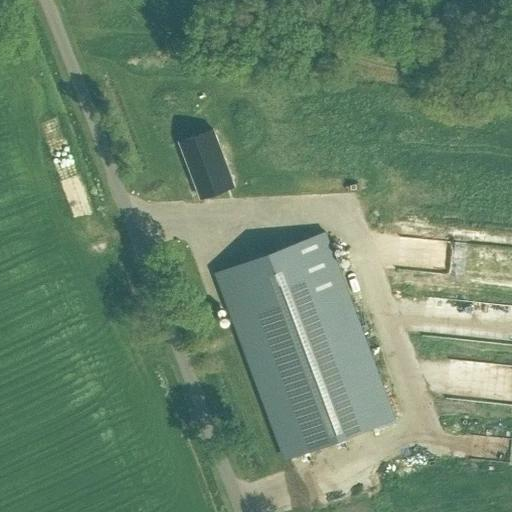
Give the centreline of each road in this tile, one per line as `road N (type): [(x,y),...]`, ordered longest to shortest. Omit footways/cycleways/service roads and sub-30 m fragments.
road 1 (unclassified): [(240,511),(43,0)]
road 2 (track): [(511,76),(401,69),(268,39),(180,32),(59,40)]
